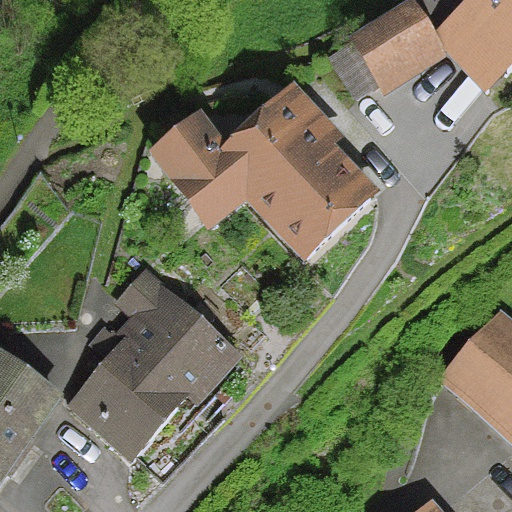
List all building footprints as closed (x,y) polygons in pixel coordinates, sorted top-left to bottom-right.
[(511,0),(478,0),(450,25),(502,80),(511,70),(511,0)] [(424,53),(432,48),(410,14),(351,52),(379,95),(431,63),(424,53)] [(242,197),(304,263),(367,206),(326,163),(327,162),(277,110),(220,163),(194,129),(151,163),(202,228),(242,197)] [(124,347),(73,409),(132,464),(225,357),(141,281),(116,309),(140,331),(125,348),(124,347)] [(511,449),(511,343),(495,327),(442,384),(511,449)] [(0,472),(51,403),(0,366),(0,472)]
